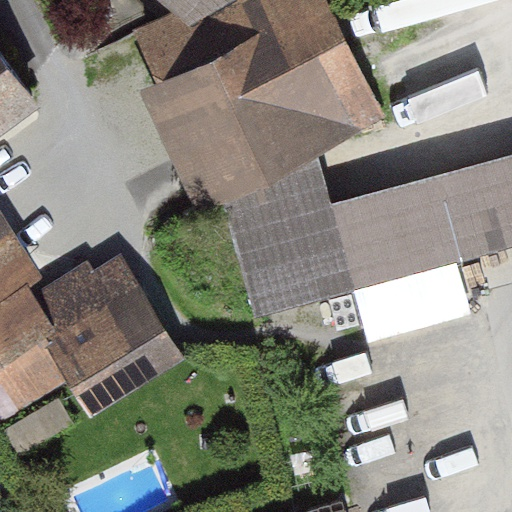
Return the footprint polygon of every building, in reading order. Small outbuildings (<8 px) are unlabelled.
[(179,22),(135,40),(209,215),(224,208),(315,170),(383,142),(323,0),(230,0),(187,18),(179,22)] [(165,0),(187,18),(230,0),(165,0)] [(0,45),(0,398),(10,412),(70,418),(87,440),(207,353),(130,248),(101,270),(95,262),(53,292),(18,245),(29,237),(0,197),(0,112),(32,89),(0,45)] [(315,170),(224,208),(260,326),(511,248),(511,149),(325,199),(315,170)] [(306,511),(303,502),(273,511),(306,511)]
